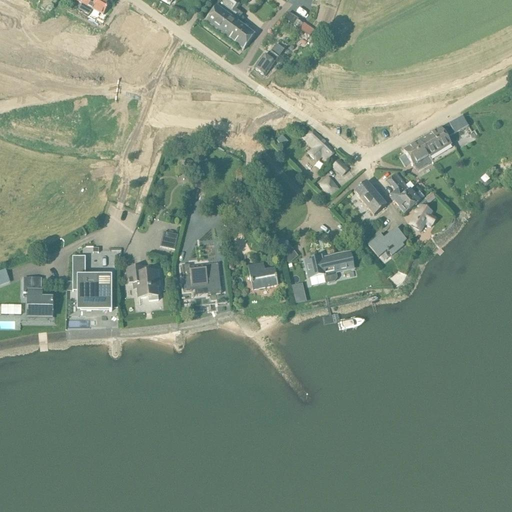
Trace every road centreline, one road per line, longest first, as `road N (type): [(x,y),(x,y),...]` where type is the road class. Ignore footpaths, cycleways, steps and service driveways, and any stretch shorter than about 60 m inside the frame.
road 1 (unclassified): [(181,35),(272,99),(368,135)]
road 2 (unclassified): [(368,135),(410,129),(511,76)]
